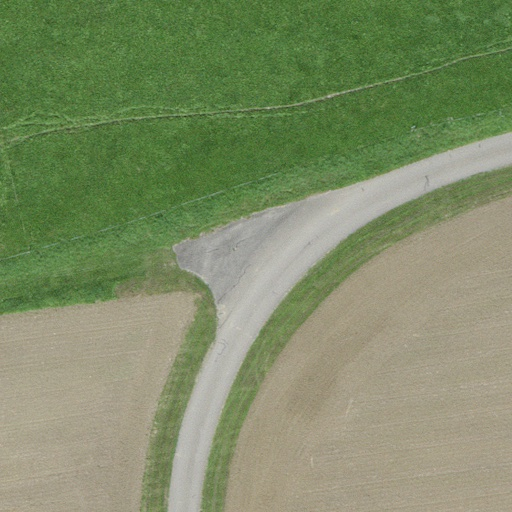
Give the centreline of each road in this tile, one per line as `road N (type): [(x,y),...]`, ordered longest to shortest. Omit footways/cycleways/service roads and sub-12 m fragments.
road 1 (unclassified): [(188,511),(207,410),(261,296),(299,251),(352,212),(511,151)]
road 2 (track): [(299,251),(0,296)]
